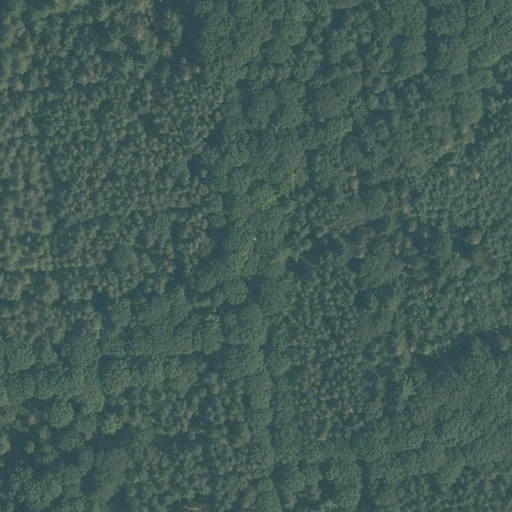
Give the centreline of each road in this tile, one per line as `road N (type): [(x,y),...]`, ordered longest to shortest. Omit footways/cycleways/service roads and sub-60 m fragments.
road 1 (track): [(283,511),(267,335),(0,363)]
road 2 (track): [(235,0),(267,335)]
road 3 (track): [(278,446),(511,406)]
